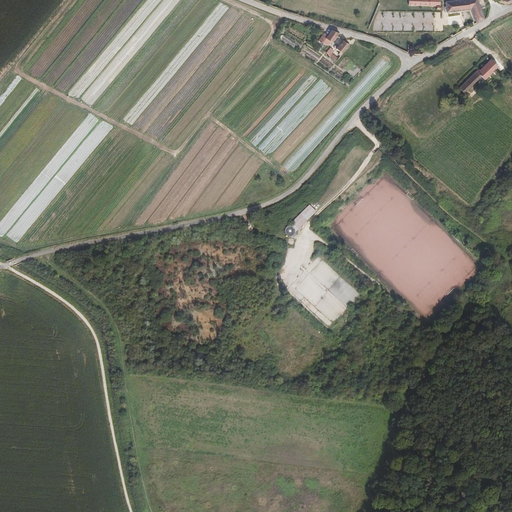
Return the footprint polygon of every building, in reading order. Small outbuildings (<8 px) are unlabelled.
[(408,0),(409,5),(436,6),(436,9),(440,9),(439,0),(408,0)] [(472,10),(476,23),(485,19),(477,0),(456,0),(445,2),(447,12),(469,9),(470,10),(472,10)] [(318,54),(329,39),(333,40),(337,35),(326,32),(317,44),(316,43),(311,50),(318,54)] [(349,44),(343,40),(336,50),(342,54),(349,44)] [(325,52),(321,57),(320,59),(326,63),(331,56),(325,52)] [(484,79),(498,66),(491,59),(480,70),(477,72),(484,79)] [(482,81),(484,79),(477,72),(480,70),(478,69),(459,88),(464,93),(479,78),(482,81)] [(315,210),(309,205),(292,223),(297,228),(315,210)] [(291,236),(293,235),(294,232),(294,230),(293,228),(291,227),(288,227),(286,228),(285,230),(285,232),(286,234),(288,236),(291,236)]
